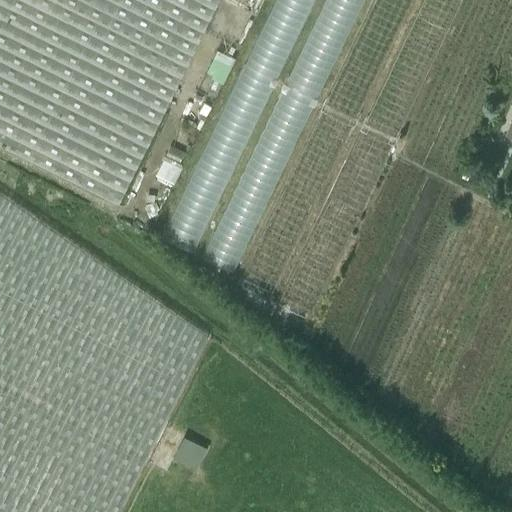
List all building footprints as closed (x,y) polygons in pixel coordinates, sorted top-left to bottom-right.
[(0,0),(0,161),(114,217),(220,0),(0,0)] [(313,12),(317,0),(294,0),(293,4),(313,12)] [(333,0),(334,0),(339,2),(339,17),(340,15),(342,45),(361,0),(333,0)] [(165,238),(195,251),(262,104),(249,98),(245,108),(227,100),(165,238)] [(238,271),(278,167),(267,162),(261,177),(253,173),(248,184),(237,180),(206,259),(238,271)] [(0,511),(119,511),(208,337),(0,195),(0,511)] [(174,457),(197,468),(207,446),(184,435),(174,457)]
